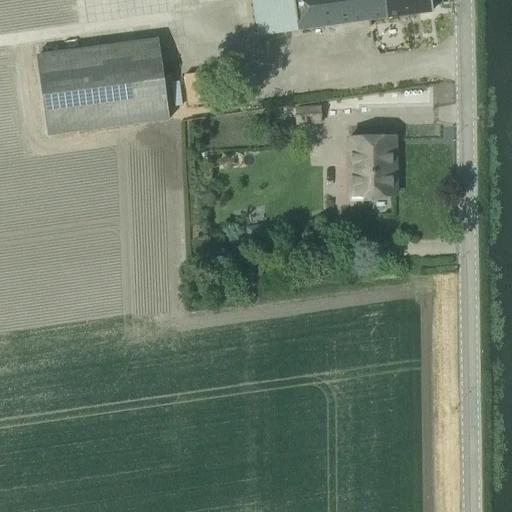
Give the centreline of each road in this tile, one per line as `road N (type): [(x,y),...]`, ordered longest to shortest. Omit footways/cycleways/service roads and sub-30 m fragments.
road 1 (unclassified): [(472,511),(462,0)]
road 2 (track): [(0,45),(190,19)]
